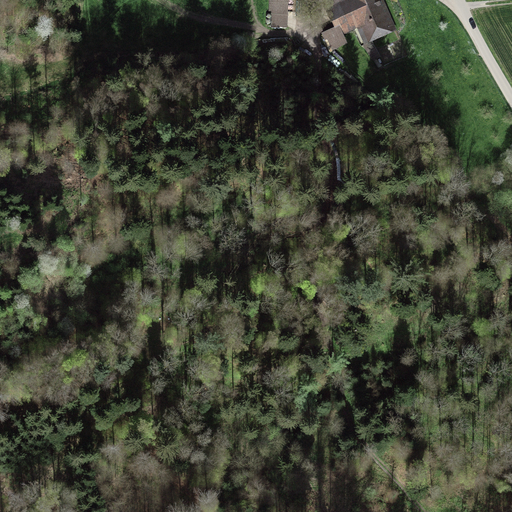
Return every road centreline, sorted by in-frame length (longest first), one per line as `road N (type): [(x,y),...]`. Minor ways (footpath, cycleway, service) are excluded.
road 1 (track): [(317,44),(318,111),(333,170),(311,291),(350,423),(428,511)]
road 2 (track): [(511,242),(441,157),(317,44)]
